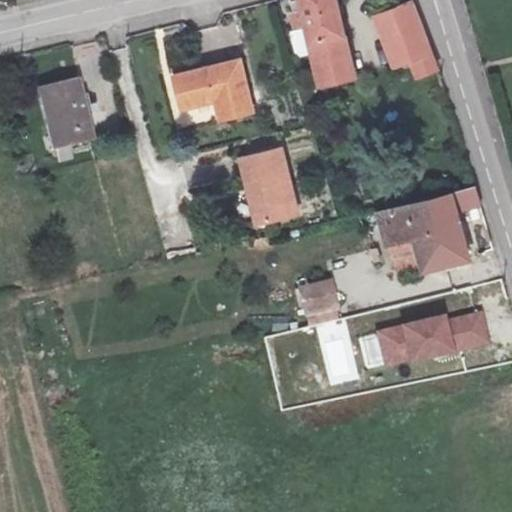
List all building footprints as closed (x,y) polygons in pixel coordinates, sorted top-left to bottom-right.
[(353,75),(334,0),(299,0),(303,11),(294,14),(297,28),(306,27),(321,83),(353,75)] [(420,74),(436,69),(410,2),(375,16),(394,63),(412,57),(420,74)] [(241,57),(178,74),(185,100),(218,91),(225,113),(254,104),(241,57)] [(73,87),(41,95),(56,153),(89,143),(73,87)] [(307,207),(290,143),(248,155),(257,187),(265,186),(273,216),(307,207)] [(474,187),(426,200),(444,266),(455,264),(457,270),(472,265),(458,211),(479,206),(474,187)] [(444,266),(426,200),(380,212),(388,244),(412,239),(423,272),(444,266)] [(297,287),(305,328),(340,322),(333,280),(297,287)] [(498,326),(507,362),(511,361),(511,318),(501,280),(476,286),(488,329),(498,326)]
